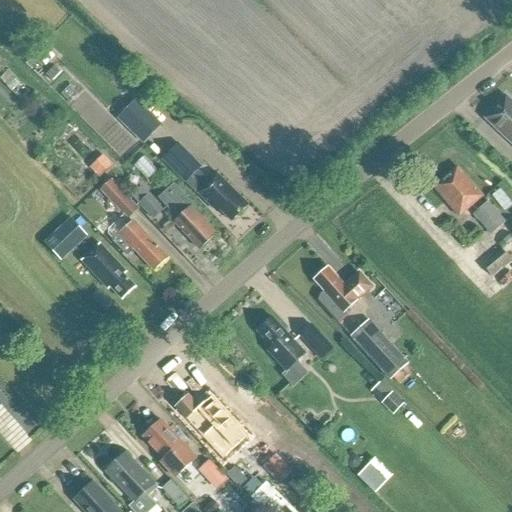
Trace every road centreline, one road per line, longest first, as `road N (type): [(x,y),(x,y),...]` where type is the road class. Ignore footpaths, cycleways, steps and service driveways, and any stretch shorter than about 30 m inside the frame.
road 1 (unclassified): [(156,345),(511,49)]
road 2 (unclassified): [(360,511),(288,443),(156,345)]
road 3 (unclassified): [(0,483),(156,345)]
